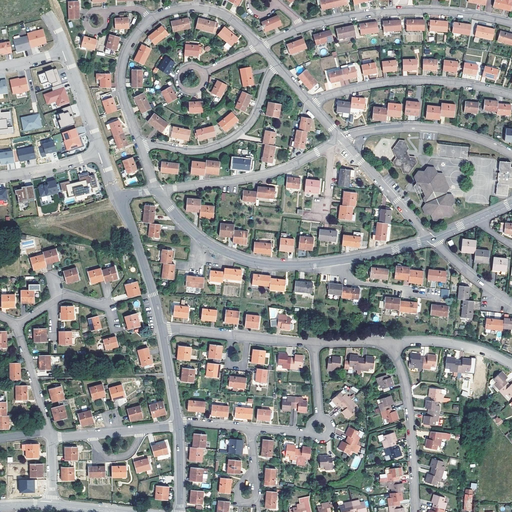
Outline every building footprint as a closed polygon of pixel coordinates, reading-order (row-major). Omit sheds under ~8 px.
[(333,0),(317,0),(318,5),(321,5),(322,10),(335,7),(333,0)] [(511,4),(511,0),(494,0),(493,7),(510,11),(510,10),(511,4)] [(68,2),(69,19),(80,19),(79,1),(68,2)] [(278,16),(262,22),(266,32),(282,25),(278,16)] [(128,17),(115,18),(116,29),(129,28),(128,17)] [(188,18),(171,21),(173,32),(191,28),(190,23),(192,22),(191,19),(189,19),(188,18)] [(216,22),(199,18),(196,28),(213,32),(214,28),(217,29),(218,24),(215,23),(216,22)] [(401,31),(400,20),(383,21),(384,32),(401,31)] [(424,31),(424,20),(406,20),(406,31),(424,31)] [(447,32),(447,22),(430,20),(429,31),(447,32)] [(378,32),(377,21),(359,24),(361,35),(378,32)] [(452,33),(470,36),(471,25),(454,23),(452,33)] [(162,25),(148,36),(155,45),(169,34),(162,25)] [(356,36),(353,25),(336,29),(338,39),(356,36)] [(238,38),(225,26),(218,35),(227,43),(224,46),(229,50),(238,38)] [(492,40),(494,29),(477,26),(475,36),(492,40)] [(27,34),(28,36),(30,46),(34,45),(36,46),(42,45),(41,44),(46,43),(43,29),(27,34)] [(333,40),(330,30),(314,35),(316,45),(333,40)] [(511,45),(511,34),(500,31),(497,41),(511,45)] [(120,37),(110,34),(106,48),(116,51),(120,37)] [(28,36),(13,40),(17,52),(21,50),(21,51),(31,48),(30,46),(28,36)] [(95,50),(98,40),(85,36),(82,47),(95,50)] [(307,48),(303,38),(286,45),(290,54),(307,48)] [(0,43),(0,53),(4,53),(7,52),(8,54),(12,53),(10,42),(0,43)] [(142,44),(134,60),(144,65),(152,49),(148,47),(149,45),(145,43),(144,45),(142,44)] [(199,45),(186,44),(185,55),(198,56),(199,53),(199,51),(201,51),(201,49),(202,47),(199,47),(199,45)] [(167,58),(159,69),(168,75),(175,63),(167,58)] [(416,59),(402,59),(403,70),(417,70),(416,59)] [(437,60),(423,59),(423,70),(436,70),(437,63),(439,63),(439,60),(437,60)] [(396,60),(382,61),(383,72),(397,71),(396,60)] [(458,62),(444,60),(443,71),(456,72),(458,62)] [(375,62),(362,65),(364,76),(377,73),(375,62)] [(478,65),(465,63),(463,73),(476,76),(478,65)] [(355,66),(341,70),(344,80),(357,76),(355,66)] [(498,70),(485,66),(482,77),(495,80),(498,70)] [(251,67),(240,69),(243,86),(254,85),(251,67)] [(52,83),(54,87),(63,83),(59,73),(58,74),(56,68),(39,74),(42,84),(49,81),(52,83)] [(132,70),(132,87),(143,87),(143,70),(132,70)] [(318,83),(306,70),(298,77),(309,90),(318,83)] [(331,83),(344,80),(341,70),(329,73),(331,83)] [(100,87),(111,87),(111,74),(96,74),(96,83),(100,83),(100,87)] [(29,90),(26,78),(19,80),(19,78),(10,80),(13,94),(16,93),(17,94),(25,92),(25,91),(29,90)] [(227,85),(218,80),(211,93),(220,98),(227,85)] [(66,92),(63,83),(54,87),(52,87),(54,91),(45,94),(48,104),(57,100),(59,106),(69,102),(67,95),(66,95),(65,92),(66,92)] [(168,103),(177,98),(171,87),(162,92),(168,103)] [(252,95),(242,91),(235,108),(245,112),(252,95)] [(134,98),(142,113),(152,108),(144,93),(134,98)] [(107,114),(117,110),(112,97),(102,101),(107,114)] [(365,99),(352,97),(351,103),(351,108),(363,109),(364,109),(365,99)] [(497,104),(498,102),(484,100),(483,111),(496,112),(497,104)] [(203,112),(203,101),(189,102),(190,112),(203,112)] [(268,101),(266,115),(279,118),(281,104),(268,101)] [(351,108),(351,103),(338,101),(337,112),(350,113),(350,112),(351,108)] [(420,102),(406,101),(405,114),(418,115),(420,102)] [(477,113),(479,103),(465,102),(464,112),(477,113)] [(387,108),(387,116),(400,117),(402,104),(388,103),(387,108)] [(441,107),(440,116),(454,118),(455,105),(441,103),(441,107)] [(511,105),(497,104),(496,112),(496,114),(510,116),(511,105)] [(64,112),(57,115),(61,128),(76,123),(74,118),(73,115),(74,114),(71,105),(63,108),(64,112)] [(440,116),(441,107),(427,106),(426,119),(439,120),(440,116)] [(372,119),(386,121),(387,116),(387,108),(374,107),(372,119)] [(1,109),(0,108),(0,133),(9,133),(13,132),(13,127),(8,127),(7,119),(11,119),(10,112),(1,113),(1,109)] [(238,120),(232,112),(218,123),(225,131),(238,120)] [(162,132),(168,124),(155,113),(148,122),(162,132)] [(21,117),(24,130),(42,127),(39,114),(21,117)] [(300,123),(299,130),(307,131),(309,132),(312,119),(301,117),(301,118),(298,117),(297,122),(300,123)] [(119,120),(109,124),(111,129),(114,136),(124,133),(119,120)] [(188,141),(190,130),(173,126),(171,137),(188,141)] [(216,136),(213,126),(196,130),(199,140),(216,136)] [(78,136),(76,128),(62,133),(65,140),(64,141),(67,150),(82,145),(79,137),(78,138),(77,136),(78,136)] [(304,149),(307,131),(299,130),(297,129),(293,146),(304,149)] [(265,130),(263,143),(265,144),(273,145),(276,132),(265,130)] [(124,133),(114,136),(118,149),(128,145),(124,133)] [(40,150),(44,148),(43,145),(51,143),(50,139),(41,141),(43,146),(40,147),(40,150)] [(408,149),(405,141),(399,140),(392,150),(396,157),(392,162),(395,167),(400,168),(403,173),(409,174),(417,162),(415,157),(409,156),(407,151),(408,149)] [(57,151),(54,142),(51,143),(43,145),(44,148),(40,150),(42,157),(46,156),(46,154),(57,151)] [(272,163),(276,146),(273,145),(265,144),(262,161),(272,163)] [(438,157),(468,158),(468,146),(438,145),(438,157)] [(30,159),(36,158),(34,147),(17,150),(20,161),(25,160),(25,159),(30,158),(30,159)] [(0,157),(1,164),(15,162),(13,151),(0,153),(0,157)] [(137,170),(133,157),(123,161),(127,173),(137,170)] [(250,159),(233,158),(232,168),(249,170),(250,159)] [(220,162),(206,160),(206,162),(205,173),(219,174),(220,162)] [(178,174),(179,164),(162,161),(161,172),(178,174)] [(191,173),(205,175),(205,173),(206,162),(192,161),(191,173)] [(498,184),(497,184),(496,194),(507,196),(508,187),(511,187),(511,167),(510,167),(510,163),(500,162),(499,170),(500,170),(499,173),(498,173),(497,181),(498,181),(498,184)] [(444,192),(448,188),(445,183),(440,182),(434,169),(428,168),(418,182),(419,185),(422,186),(426,196),(425,198),(427,203),(424,208),(426,213),(431,214),(433,219),(440,220),(443,215),(449,216),(452,211),(450,206),(454,201),(451,196),(445,195),(444,192)] [(338,186),(349,188),(350,177),(354,177),(354,171),(340,169),(338,186)] [(70,181),(60,183),(62,191),(68,190),(69,197),(75,196),(90,193),(88,184),(91,183),(92,188),(98,187),(95,174),(90,176),(89,172),(78,174),(80,181),(70,183),(70,181)] [(300,178),(287,177),(286,187),(299,189),(300,178)] [(320,181),(306,179),(305,192),(318,194),(320,181)] [(59,192),(56,180),(48,182),(48,185),(44,186),(43,185),(40,185),(39,187),(41,197),(59,192)] [(28,200),(36,198),(33,185),(26,186),(26,187),(24,188),(15,190),(16,195),(17,195),(19,203),(29,201),(28,200)] [(275,188),(258,186),(257,192),(257,197),(274,199),(275,188)] [(257,197),(257,192),(243,190),(242,201),(256,202),(257,197)] [(344,191),(342,205),(353,207),(355,207),(357,193),(344,191)] [(201,205),(201,199),(187,198),(186,211),(200,212),(201,205)] [(150,223),(153,223),(155,206),(145,205),(143,222),(150,223)] [(214,206),(201,205),(200,212),(199,217),(213,219),(214,206)] [(351,220),(353,207),(342,205),(340,205),(338,219),(351,220)] [(380,209),(379,223),(387,224),(390,224),(391,210),(380,209)] [(385,241),(387,224),(379,223),(377,222),(375,235),(373,235),(372,239),(385,241)] [(158,238),(160,224),(153,223),(150,223),(148,236),(158,238)] [(234,230),(234,224),(221,223),(219,236),(233,237),(234,230)] [(337,231),(320,229),(318,240),(336,242),(337,231)] [(248,231),(234,230),(233,237),(233,243),(246,244),(248,231)] [(360,237),(343,235),(342,245),(359,247),(360,237)] [(313,237),(299,236),(298,249),(312,250),(313,237)] [(294,239),(280,237),(279,251),(293,252),(294,239)] [(476,249),(477,241),(463,239),(461,252),(475,254),(476,249)] [(272,243),(254,242),(253,252),(271,254),(272,243)] [(44,254),(47,265),(60,261),(56,248),(43,252),(44,254)] [(163,249),(161,263),(163,263),(171,264),(173,251),(163,249)] [(489,250),(476,249),(475,254),(474,262),(488,264),(489,250)] [(47,265),(44,254),(30,258),(34,270),(47,266),(47,265)] [(507,259),(494,257),(492,270),(506,272),(507,259)] [(173,279),(175,264),(171,264),(163,263),(162,278),(173,279)] [(395,279),(409,280),(410,269),(410,267),(396,266),(395,279)] [(105,280),(105,282),(118,279),(115,267),(102,270),(105,280)] [(387,280),(388,269),(371,267),(370,278),(387,280)] [(77,268),(63,271),(67,283),(80,280),(77,268)] [(102,270),(101,268),(88,272),(91,284),(105,280),(102,270)] [(242,270),(228,268),(225,268),(224,271),(223,278),(241,280),(242,270)] [(423,271),(410,269),(409,280),(408,282),(422,284),(423,271)] [(446,271),(429,269),(428,280),(445,282),(446,271)] [(223,278),(224,271),(211,270),(209,281),(223,282),(223,278)] [(271,278),(271,275),(253,274),(252,284),(270,286),(271,278)] [(203,288),(204,277),(187,275),(186,286),(203,288)] [(285,279),(271,278),(270,286),(269,289),(284,291),(285,279)] [(125,285),(129,298),(141,294),(137,281),(125,285)] [(313,283),(296,281),(294,291),(312,293),(313,283)] [(343,285),(338,284),(329,283),(328,294),(342,295),(343,287),(343,285)] [(29,291),(21,290),(21,303),(35,303),(35,298),(40,298),(40,285),(29,285),(29,291)] [(458,299),(468,300),(469,287),(459,286),(458,299)] [(360,289),(343,287),(342,295),(341,298),(359,300),(360,289)] [(441,289),(440,297),(449,298),(449,289),(441,289)] [(15,307),(15,294),(2,295),(2,308),(15,307)] [(401,298),(395,298),(385,297),(384,308),(399,310),(400,301),(401,298)] [(472,318),(473,301),(468,300),(463,300),(461,317),(472,318)] [(399,310),(399,311),(416,313),(417,311),(420,311),(420,306),(417,306),(418,303),(400,301),(399,310)] [(449,306),(431,304),(430,315),(448,317),(449,306)] [(188,318),(189,307),(175,305),(174,316),(188,318)] [(74,306),(61,306),(62,320),(74,320),(74,306)] [(216,322),(217,310),(203,308),(201,320),(216,322)] [(239,324),(240,312),(226,310),(225,322),(239,324)] [(137,313),(125,317),(128,330),(141,326),(137,313)] [(258,329),(260,316),(246,314),(245,327),(258,329)] [(289,330),(292,329),(292,324),(290,323),(291,315),(279,314),(278,319),(270,320),(270,327),(278,326),(281,326),(281,329),(289,330)] [(98,315),(88,318),(92,331),(102,328),(98,315)] [(503,328),(504,320),(486,318),(485,329),(502,331),(503,328)] [(504,320),(503,328),(511,329),(511,318),(504,318),(504,320)] [(37,329),(34,329),(34,342),(47,342),(47,328),(44,328),(37,329)] [(59,332),(59,345),(72,345),(72,331),(59,332)] [(116,336),(103,339),(106,350),(119,347),(116,336)] [(223,346),(210,344),(208,358),(221,359),(223,346)] [(179,346),(177,359),(190,361),(192,347),(179,346)] [(148,348),(138,350),(142,367),(145,366),(145,369),(150,367),(150,365),(153,364),(148,348)] [(266,351),(253,349),(251,363),(264,364),(266,351)] [(282,368),(290,369),(291,358),(287,357),(288,354),(279,353),(278,364),(283,365),(282,368)] [(418,372),(422,372),(422,369),(423,357),(420,357),(420,354),(412,353),(411,364),(415,364),(415,368),(418,368),(418,372)] [(423,357),(422,369),(430,369),(430,366),(435,366),(436,355),(427,354),(427,358),(423,357)] [(51,370),(51,355),(39,355),(40,370),(51,370)] [(291,358),(290,369),(297,370),(298,366),(302,367),(303,356),(295,355),(295,358),(291,358)] [(361,371),(362,359),(358,358),(358,355),(350,355),(349,367),(353,367),(353,370),(361,371)] [(366,359),(362,359),(361,371),(369,371),(369,369),(373,369),(375,357),(366,356),(366,359)] [(332,359),(329,359),(327,370),(336,371),(336,369),(340,369),(341,358),(333,357),(332,359)] [(453,376),(457,376),(457,372),(458,360),(455,360),(455,357),(447,357),(445,368),(450,369),(449,371),(453,372),(453,376)] [(462,360),(458,360),(457,372),(465,373),(465,370),(469,371),(471,359),(462,358),(462,360)] [(21,380),(20,363),(10,363),(11,380),(21,380)] [(221,364),(208,363),(206,376),(219,378),(221,364)] [(196,370),(183,368),(181,382),(194,383),(196,370)] [(266,383),(268,370),(257,369),(256,382),(266,383)] [(507,377),(502,371),(493,379),(496,382),(494,384),(499,390),(508,382),(505,380),(507,377)] [(386,375),(376,378),(379,386),(382,385),(383,389),(394,386),(391,377),(388,378),(386,375)] [(247,378),(230,376),(229,387),(246,388),(247,378)] [(511,383),(510,385),(508,382),(499,390),(504,396),(507,394),(510,397),(511,394),(511,383)] [(103,384),(89,388),(93,400),(106,397),(103,384)] [(28,400),(27,385),(16,385),(16,400),(28,400)] [(122,385),(109,388),(113,400),(126,397),(122,385)] [(58,401),(65,400),(61,386),(49,389),(53,403),(58,401)] [(432,400),(437,401),(442,402),(443,394),(440,393),(441,389),(429,388),(428,397),(432,397),(432,400)] [(339,405),(341,408),(350,399),(346,394),(347,393),(344,389),(332,400),(337,406),(339,405)] [(382,403),(378,404),(381,412),(392,408),(391,405),(394,404),(391,396),(380,399),(382,403)] [(294,408),(295,397),(288,397),(287,397),(287,400),(283,399),(282,411),(291,411),(291,408),(294,408)] [(303,398),(295,397),(294,408),(298,409),(298,412),(306,412),(307,401),(303,401),(303,398)] [(356,405),(350,399),(341,408),(343,410),(342,411),(348,418),(357,410),(354,407),(356,405)] [(205,412),(206,402),(189,400),(188,411),(205,412)] [(428,409),(428,412),(438,414),(439,405),(436,405),(437,401),(432,400),(426,400),(425,408),(428,409)] [(162,402),(150,405),(153,418),(166,414),(162,402)] [(59,406),(52,408),(55,422),(68,418),(65,406),(64,405),(59,406)] [(140,405),(127,409),(131,421),(144,418),(140,405)] [(228,417),(229,406),(212,405),(211,415),(228,417)] [(252,419),(253,409),(236,407),(235,417),(252,419)] [(392,408),(381,412),(383,419),(387,418),(388,422),(398,419),(396,411),(393,412),(392,408)] [(271,410),(258,409),(257,420),(270,421),(271,410)] [(95,423),(91,410),(78,414),(81,426),(95,423)] [(438,414),(428,412),(427,416),(424,416),(423,424),(434,425),(435,421),(438,421),(438,414)] [(7,416),(0,415),(0,429),(9,429),(9,416),(7,416)] [(499,425),(503,422),(498,416),(494,419),(499,425)] [(347,436),(345,439),(347,439),(357,445),(360,437),(358,436),(360,432),(349,427),(345,435),(347,436)] [(394,432),(383,436),(385,440),(382,441),(385,448),(396,445),(395,441),(397,441),(394,432)] [(446,433),(431,432),(430,436),(429,439),(427,439),(425,447),(437,450),(438,445),(440,445),(442,438),(445,439),(446,433)] [(194,434),(193,447),(203,448),(205,448),(207,435),(194,434)] [(230,445),(229,452),(229,453),(242,455),(243,441),(230,439),(230,441),(226,440),(226,445),(230,445)] [(360,446),(357,445),(347,439),(345,442),(342,441),(338,449),(349,454),(351,450),(357,453),(360,446)] [(274,441),(263,440),(262,457),(272,458),(274,441)] [(166,442),(151,446),(154,457),(169,453),(166,442)] [(39,444),(26,444),(27,458),(39,458),(39,444)] [(290,459),(297,460),(299,449),(296,449),(296,446),(287,445),(285,455),(290,456),(290,459)] [(397,448),(396,445),(385,448),(387,456),(390,455),(391,459),(402,456),(400,447),(397,448)] [(65,448),(65,461),(78,461),(78,447),(65,448)] [(202,462),(203,448),(193,447),(191,447),(189,461),(202,462)] [(299,449),(297,460),(297,464),(305,465),(305,459),(310,459),(311,448),(303,447),(302,450),(299,449)] [(335,458),(332,458),(332,455),(320,456),(321,468),(325,468),(325,470),(333,470),(336,470),(335,458)] [(355,455),(354,457),(350,456),(346,464),(357,468),(361,457),(355,455)] [(148,458),(134,462),(137,473),(147,470),(148,474),(152,473),(148,458)] [(443,462),(432,459),(430,466),(432,467),(431,471),(442,474),(446,475),(447,472),(443,471),(445,467),(442,466),(443,462)] [(229,460),(227,473),(240,474),(241,461),(229,460)] [(43,477),(43,464),(31,464),(31,478),(43,477)] [(106,466),(89,467),(89,477),(106,476),(106,466)] [(127,466),(112,466),(112,478),(127,477),(127,466)] [(74,467),(62,467),(62,481),(75,481),(74,467)] [(202,482),(204,469),(191,467),(190,481),(193,481),(193,485),(199,486),(199,482),(202,482)] [(276,469),(266,468),(264,485),(275,486),(276,469)] [(388,481),(399,480),(399,477),(402,476),(401,468),(390,469),(390,473),(388,474),(388,481)] [(442,474),(431,471),(430,474),(428,474),(425,482),(436,485),(438,481),(440,482),(442,474)] [(232,479),(221,478),(219,493),(230,494),(232,479)] [(19,493),(36,493),(36,480),(19,480),(19,493)] [(400,484),(399,480),(388,481),(390,489),(392,489),(393,493),(402,492),(404,492),(403,483),(400,484)] [(155,500),(168,501),(169,487),(157,486),(155,500)] [(472,490),(465,489),(464,510),(470,511),(472,490)] [(203,505),(204,491),(191,490),(190,504),(203,505)] [(277,492),(267,491),(265,508),(276,509),(277,492)] [(388,498),(389,506),(400,505),(400,501),(403,500),(402,492),(393,493),(391,493),(391,498),(388,498)] [(445,498),(434,494),(431,503),(433,503),(432,507),(444,510),(446,503),(444,502),(445,498)] [(311,511),(309,500),(309,497),(299,499),(300,504),(297,504),(297,507),(293,508),(293,509),(290,510),(289,511),(311,511)] [(352,502),(354,511),(366,511),(364,501),(360,502),(360,500),(352,502)] [(228,511),(230,502),(218,501),(217,511),(228,511)] [(331,511),(329,502),(321,504),(322,507),(318,508),(318,511),(331,511)] [(354,511),(352,502),(344,503),(345,506),(341,507),(341,511),(354,511)]
